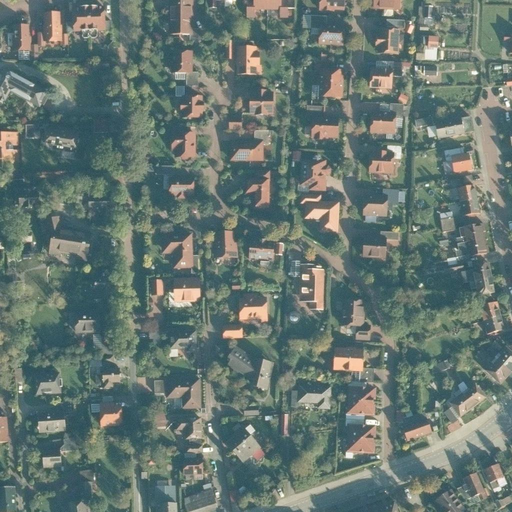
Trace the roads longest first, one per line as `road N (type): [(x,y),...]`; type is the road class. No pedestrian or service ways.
road 1 (residential): [(129,222),(136,511)]
road 2 (residential): [(345,265),(358,0)]
road 3 (residential): [(345,265),(374,298),(388,333),(390,475)]
road 4 (residential): [(122,0),(129,222)]
road 5 (residential): [(511,268),(484,101)]
road 6 (residential): [(216,217),(278,231),(345,265)]
road 7 (tertiary): [(511,411),(444,455),(390,475)]
road 8 (residential): [(216,217),(217,92)]
